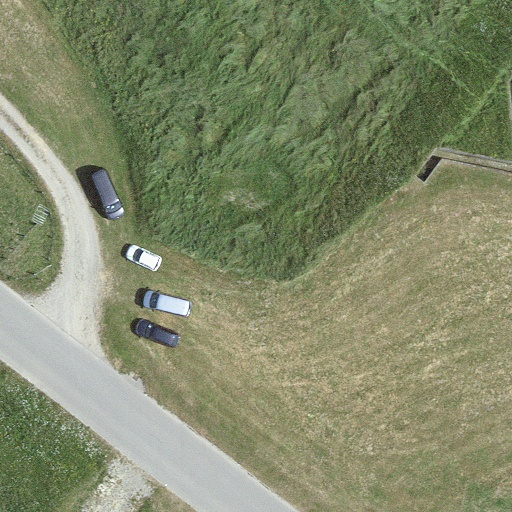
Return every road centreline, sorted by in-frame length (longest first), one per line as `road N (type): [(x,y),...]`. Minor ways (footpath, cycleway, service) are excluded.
road 1 (unclassified): [(0,324),(244,511)]
road 2 (track): [(0,110),(64,185),(83,230),(81,278),(40,356)]
